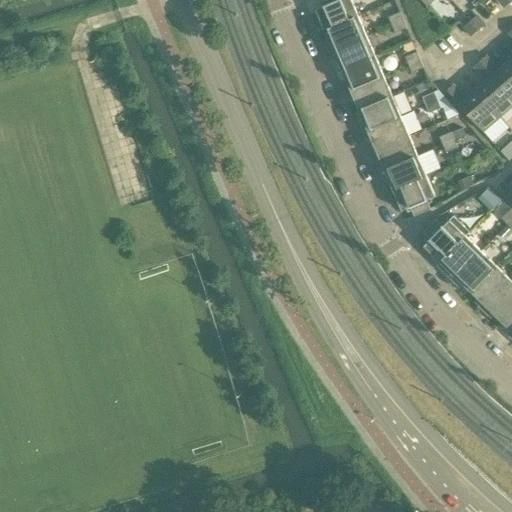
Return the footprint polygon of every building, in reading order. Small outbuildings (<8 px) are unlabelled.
[(317,10),(325,30),(357,16),(350,0),(322,0),(325,6),(317,10)] [(392,25),(393,25),(404,21),(400,13),(381,21),(383,28),(392,25)] [(327,46),(330,52),(366,37),(357,16),(325,30),(331,44),(327,46)] [(475,16),(468,21),(477,31),(483,25),(475,16)] [(404,21),(393,25),(396,33),(407,29),(404,21)] [(477,31),(468,21),(462,27),(470,36),(477,31)] [(337,57),(343,71),(375,57),(366,37),(330,52),(332,59),(337,57)] [(408,43),(403,45),(406,53),(411,51),(416,49),(412,41),(408,43)] [(406,57),(409,65),(421,60),(417,52),(406,57)] [(486,56),(479,61),(511,99),(511,66),(508,63),(498,71),(486,56)] [(344,85),(346,92),(384,76),(375,57),(343,71),(348,83),(344,85)] [(421,60),(409,65),(413,73),(424,68),(421,60)] [(486,82),(476,90),(499,117),(511,105),(511,99),(479,61),(473,67),(486,82)] [(354,96),(360,110),(392,96),(384,76),(346,92),(349,98),(354,96)] [(499,117),(476,90),(465,100),(452,84),(446,89),(482,131),(499,117)] [(423,97),(427,105),(438,101),(435,93),(423,97)] [(361,126),(364,132),(401,116),(392,96),(360,110),(366,124),(361,126)] [(438,101),(427,105),(430,113),(441,108),(438,101)] [(371,137),(377,150),(410,136),(401,116),(364,132),(366,139),(371,137)] [(440,137),(444,145),(466,135),(462,127),(451,132),(440,137)] [(466,135),(444,145),(447,153),(458,148),(455,140),(469,134),(466,135)] [(378,166),(381,172),(418,156),(410,136),(377,150),(383,164),(378,166)] [(421,154),(427,172),(442,166),(436,148),(421,154)] [(388,176),(394,191),(427,176),(418,156),(381,172),(383,178),(388,176)] [(458,182),(462,190),(478,181),(475,174),(458,182)] [(427,176),(394,191),(403,210),(411,207),(415,216),(431,209),(427,200),(436,196),(427,176)] [(491,209),(503,200),(493,186),(480,195),(491,209)] [(502,218),(507,224),(511,219),(511,210),(502,218)] [(424,247),(440,262),(469,232),(453,217),(443,227),(436,220),(423,233),(430,240),(424,247)] [(511,219),(507,224),(499,233),(505,239),(511,230),(511,219)] [(447,276),(452,281),(481,251),(466,236),(470,233),(469,232),(440,262),(451,273),(447,276)] [(461,282),(470,292),(496,266),(481,251),(452,281),(457,286),(461,282)] [(478,306),(483,311),(511,281),(496,266),(470,292),(481,303),(478,306)] [(491,313),(502,323),(511,312),(511,281),(483,311),(488,316),(491,313)] [(511,333),(508,337),(511,341),(511,312),(502,323),(511,332),(511,333)]
